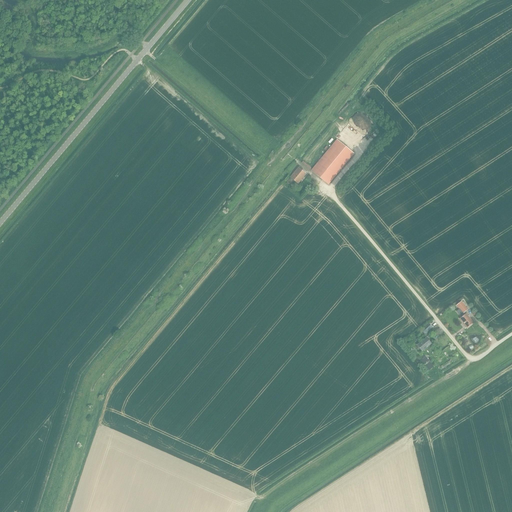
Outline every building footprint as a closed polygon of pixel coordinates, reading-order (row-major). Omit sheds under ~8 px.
[(354,114),(345,127),(347,131),(352,134),(354,137),(352,140),(354,143),(360,139),(362,140),(360,144),(364,142),(366,144),(367,143),(370,139),(373,137),(376,132),(375,132),(373,130),(372,128),(367,125),(362,116),(360,115),(358,111),(354,114)] [(328,184),(354,153),(337,139),(311,171),(328,184)] [(310,170),(311,168),(303,161),(302,163),(310,170)] [(303,177),(306,174),(302,171),(303,169),(299,166),(290,177),(298,184),(301,180),(302,180),(304,178),(303,177)] [(461,302),(456,306),(459,310),(462,314),(465,312),(468,310),(461,302)] [(459,310),(456,312),(461,318),(459,319),(467,328),(473,323),(466,314),(467,314),(465,312),(462,314),(459,310)] [(430,326),(423,332),(425,334),(432,328),(430,326)] [(431,344),(426,338),(417,345),(417,344),(414,346),(418,350),(420,348),(422,351),(431,344)] [(425,357),(419,362),(427,372),(434,366),(429,361),(428,362),(425,357)]
